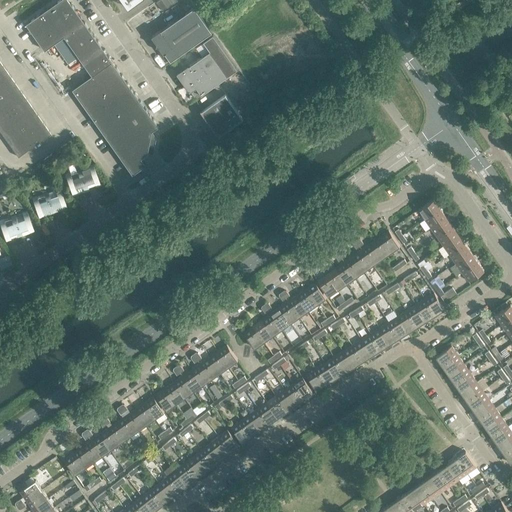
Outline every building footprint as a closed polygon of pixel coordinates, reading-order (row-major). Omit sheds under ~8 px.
[(75,9),(68,0),(59,0),(26,24),(45,50),(64,36),(92,75),(72,89),(133,175),(146,165),(141,158),(148,154),(149,148),(154,149),(156,138),(152,132),(158,127),(75,9)] [(122,0),(128,8),(140,0),(122,0)] [(194,7),(161,31),(161,30),(152,36),(157,43),(156,46),(159,47),(164,53),(165,53),(171,61),(212,32),(194,7)] [(188,65),(177,73),(189,91),(190,91),(196,98),(237,69),(213,35),(203,41),(210,51),(189,66),(188,65)] [(4,69),(0,71),(0,96),(16,85),(4,69)] [(16,85),(0,96),(13,115),(29,103),(16,85)] [(217,136),(227,131),(232,129),(231,128),(243,119),(225,94),(202,111),(201,110),(200,110),(210,124),(211,124),(212,123),(213,125),(212,126),(217,136)] [(0,96),(0,123),(13,115),(0,96)] [(29,103),(13,115),(24,132),(41,120),(29,103)] [(13,115),(0,123),(0,131),(8,143),(24,132),(13,115)] [(41,120),(24,132),(34,145),(50,134),(41,120)] [(24,132),(8,143),(18,157),(34,145),(24,132)] [(65,175),(72,195),(77,194),(76,192),(83,190),(84,191),(88,189),(88,188),(95,186),(95,187),(100,185),(93,165),(88,166),(88,167),(81,170),(81,169),(76,170),(77,171),(70,174),(69,173),(65,175)] [(39,219),(44,217),(43,216),(50,213),(51,214),(55,213),(55,212),(62,209),(62,210),(67,209),(60,188),(55,190),(55,191),(48,193),(48,192),(43,194),(44,195),(37,197),(36,196),(32,198),(39,219)] [(440,208),(434,199),(418,210),(424,219),(440,208)] [(446,217),(440,208),(424,219),(431,228),(446,217)] [(0,220),(0,225),(6,242),(11,240),(10,239),(17,237),(18,238),(22,236),(22,235),(29,232),(29,233),(34,232),(27,211),(22,213),(22,214),(15,216),(15,215),(10,217),(11,218),(4,221),(3,220),(0,220)] [(453,226),(446,217),(431,228),(437,237),(453,226)] [(459,235),(453,226),(437,237),(443,246),(459,235)] [(400,246),(389,230),(379,237),(390,252),(400,246)] [(465,243),(459,235),(443,246),(449,254),(465,243)] [(390,252),(379,237),(371,243),(382,259),(390,252)] [(382,259),(371,243),(362,249),(373,265),(382,259)] [(471,252),(465,243),(449,254),(456,263),(471,252)] [(373,265),(362,249),(353,255),(364,271),(373,265)] [(477,261),(471,252),(456,263),(462,272),(477,261)] [(364,271),(353,255),(344,262),(355,277),(364,271)] [(484,270),(477,261),(462,272),(468,281),(484,270)] [(355,277),(344,262),(335,268),(346,283),(355,277)] [(346,283),(335,268),(326,274),(337,290),(346,283)] [(337,290),(326,274),(317,281),(328,296),(337,290)] [(326,298),(315,282),(306,289),(317,304),(326,298)] [(317,304),(306,289),(297,295),(308,311),(317,304)] [(444,309),(434,293),(425,299),(435,315),(444,309)] [(308,311),(297,295),(288,301),(299,317),(308,311)] [(435,315),(425,299),(416,305),(426,321),(435,315)] [(299,317),(288,301),(279,307),(290,323),(299,317)] [(495,315),(501,324),(511,316),(511,306),(510,304),(495,315)] [(426,321),(416,305),(406,311),(417,327),(426,321)] [(290,323),(279,307),(270,314),(281,329),(290,323)] [(417,327),(406,311),(397,316),(408,332),(417,327)] [(281,329),(270,314),(262,320),(273,335),(281,329)] [(408,332),(397,316),(388,322),(398,338),(408,332)] [(511,329),(511,316),(501,324),(507,333),(511,329)] [(273,335),(262,320),(253,326),(264,342),(273,335)] [(398,338),(388,322),(379,328),(389,344),(398,338)] [(264,342),(253,326),(244,332),(255,348),(264,342)] [(389,344),(379,328),(370,334),(380,350),(389,344)] [(380,350),(370,334),(361,339),(371,356),(380,350)] [(371,356),(361,339),(352,345),(362,361),(371,356)] [(238,360),(227,344),(218,351),(229,366),(238,360)] [(362,361),(352,345),(343,351),(353,367),(362,361)] [(436,357),(442,366),(458,355),(451,346),(436,357)] [(229,366),(218,351),(209,357),(220,373),(229,366)] [(353,367),(343,351),(334,357),(344,373),(353,367)] [(464,364),(458,355),(442,366),(448,375),(464,364)] [(220,373),(209,357),(200,363),(211,379),(220,373)] [(344,373),(334,357),(324,363),(335,379),(344,373)] [(211,379),(200,363),(191,369),(202,385),(211,379)] [(335,379),(324,363),(315,368),(326,384),(335,379)] [(470,373),(464,364),(448,375),(455,384),(470,373)] [(326,384),(315,368),(306,374),(316,390),(326,384)] [(202,385),(191,369),(182,376),(193,391),(202,385)] [(476,381),(470,373),(455,384),(461,392),(476,381)] [(193,391),(182,376),(173,382),(184,398),(193,391)] [(302,377),(293,383),(304,399),(313,393),(302,377)] [(483,390),(476,381),(461,392),(467,401),(483,390)] [(184,398),(173,382),(165,388),(176,404),(184,398)] [(304,399),(293,383),(284,389),(295,405),(304,399)] [(176,404),(165,388),(155,395),(166,410),(176,404)] [(295,405),(284,389),(275,396),(286,411),(295,405)] [(218,390),(214,393),(218,398),(222,395),(218,390)] [(489,399),(483,390),(467,401),(473,410),(489,399)] [(164,412),(153,396),(144,403),(155,418),(164,412)] [(286,411),(275,396),(267,402),(278,418),(286,411)] [(495,408),(489,399),(473,410),(479,419),(495,408)] [(278,418),(267,402),(258,408),(269,424),(278,418)] [(155,418),(144,403),(135,409),(146,424),(155,418)] [(269,424),(258,408),(249,414),(260,430),(269,424)] [(501,417),(495,408),(479,419),(486,428),(501,417)] [(146,424),(135,409),(126,415),(137,431),(146,424)] [(260,430),(249,414),(240,421),(251,436),(260,430)] [(137,431),(126,415),(117,421),(128,437),(137,431)] [(507,426),(501,417),(486,428),(492,437),(507,426)] [(128,437),(117,421),(109,428),(120,443),(128,437)] [(251,436),(240,421),(231,427),(242,443),(251,436)] [(511,435),(511,431),(507,426),(492,437),(498,445),(511,435)] [(120,443),(109,428),(100,434),(111,449),(120,443)] [(239,445),(227,430),(219,436),(230,451),(239,445)] [(111,449),(100,434),(91,440),(102,456),(111,449)] [(511,448),(511,435),(498,445),(504,454),(511,448)] [(230,451),(219,436),(210,443),(222,458),(230,451)] [(102,456),(91,440),(82,446),(93,462),(102,456)] [(222,458),(210,443),(201,450),(213,465),(222,458)] [(93,462),(82,446),(73,452),(84,468),(93,462)] [(213,465),(201,450),(193,456),(205,471),(213,465)] [(476,467),(465,451),(456,458),(467,473),(476,467)] [(84,468),(73,452),(64,459),(75,474),(84,468)] [(205,471),(193,456),(184,463),(196,478),(205,471)] [(467,473),(456,458),(447,464),(458,479),(467,473)] [(196,478),(184,463),(176,470),(188,485),(196,478)] [(458,479),(447,464),(439,470),(450,486),(458,479)] [(188,485),(176,470),(167,476),(179,491),(188,485)] [(450,486),(439,470),(430,476),(441,492),(450,486)] [(106,476),(109,480),(116,475),(113,471),(106,476)] [(179,491),(167,476),(159,483),(171,498),(179,491)] [(441,492),(430,476),(421,482),(432,498),(441,492)] [(28,485),(26,482),(25,481),(17,487),(26,500),(42,489),(35,480),(28,485)] [(432,498),(421,482),(412,489),(423,504),(432,498)] [(171,498),(159,483),(150,490),(162,505),(171,498)] [(48,498),(42,489),(26,500),(32,509),(48,498)] [(423,504),(412,489),(403,495),(414,511),(423,504)] [(162,505),(150,490),(142,496),(154,511),(162,505)] [(412,511),(414,511),(403,495),(394,501),(402,511),(412,511)] [(152,511),(154,511),(142,496),(133,503),(140,511),(152,511)] [(46,511),(54,507),(48,498),(32,509),(34,511),(46,511)] [(402,511),(394,501),(386,507),(388,511),(402,511)] [(508,511),(501,502),(492,508),(494,511),(508,511)] [(140,511),(133,503),(125,510),(126,511),(140,511)]
